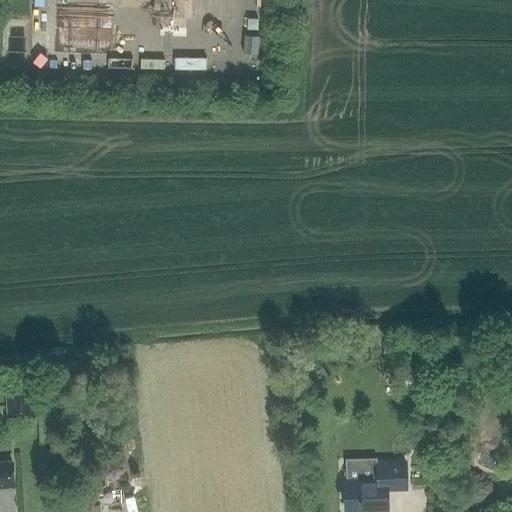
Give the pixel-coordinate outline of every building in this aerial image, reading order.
[(246,20),(246,31),(258,31),(258,20),(246,20)] [(423,367),(402,369),(404,390),(425,388),(423,367)] [(11,414),(38,412),(36,387),(9,389),(11,414)] [(0,487),(14,487),(12,463),(0,463),(0,487)] [(346,481),(344,481),(345,511),(370,511),(382,511),(388,511),(388,490),(407,490),(406,464),(377,465),(378,480),(346,481)]
